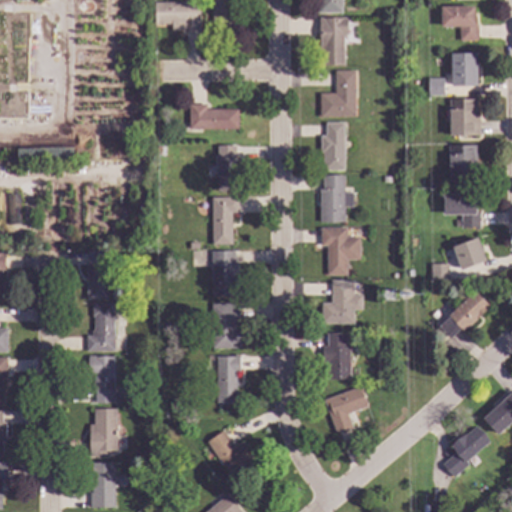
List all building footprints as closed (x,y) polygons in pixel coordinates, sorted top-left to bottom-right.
[(236,0),(236,5),(232,5),(232,32),(211,32),(211,0),(236,0)] [(340,0),(340,14),(317,15),(316,0),(340,0)] [(87,8),(81,15),(74,8),(80,1),(87,8)] [(197,32),(171,32),(172,27),(154,27),(154,4),(197,4),(197,32)] [(472,26),(475,26),(475,43),(459,42),(459,29),(441,28),(441,9),(473,10),(472,26)] [(345,38),(342,38),(342,67),(321,67),(321,52),(318,52),(318,20),(345,20),(345,38)] [(475,89),(450,88),(451,56),(476,57),(475,89)] [(353,118),(318,119),(318,96),(334,96),(334,74),(353,73),(353,118)] [(443,97),(426,97),(426,80),(440,80),(443,80),(443,97)] [(476,111),(477,111),(478,139),(449,139),(449,102),(476,102),(476,111)] [(205,111),(236,112),(236,131),(187,130),(188,106),(205,106),(205,111)] [(342,172),(322,173),(322,156),(319,156),(319,139),(324,139),(323,125),(342,125),(342,172)] [(234,160),(237,160),(236,194),(215,194),(216,147),(234,148),(234,160)] [(164,157),(156,157),(156,148),(164,148),(164,157)] [(18,162),(75,161),(74,149),(18,150),(18,162)] [(474,166),(477,166),(477,183),(449,184),(448,149),(474,149),(474,166)] [(343,196),(350,196),(351,208),(343,208),(343,224),(319,224),(318,191),(323,190),(323,178),(342,177),(343,196)] [(474,213),(477,213),(477,229),(460,229),(460,215),(442,215),(442,196),(474,196),(474,213)] [(237,215),(229,215),(230,246),(210,247),(209,199),(236,199),(237,215)] [(338,243),(344,243),(344,278),(326,278),(325,248),(319,248),(319,230),(338,230),(338,243)] [(485,263),(461,272),(452,249),(476,240),(485,263)] [(104,301),(86,301),(85,266),(87,266),(87,253),(104,253),(104,301)] [(233,264),(236,264),(236,283),(233,283),(233,298),(210,299),(210,253),(233,253),(233,264)] [(446,283),(429,283),(429,265),(447,265),(446,283)] [(351,296),(360,297),(360,312),(352,312),(352,326),(320,325),(321,305),(330,305),(330,282),(352,283),(351,296)] [(488,309),(462,333),(459,331),(448,341),(437,328),(449,317),(448,316),(473,293),(488,309)] [(113,353),(86,353),(86,338),(91,338),(91,333),(93,333),(93,318),(91,318),(91,305),(112,305),(113,353)] [(238,327),(234,327),(234,334),(238,334),(238,350),(211,350),(210,306),(237,306),(238,327)] [(342,348),(348,348),(348,381),(326,381),(326,365),(321,365),(321,349),(326,349),(326,335),(343,335),(342,348)] [(360,353),(352,353),(352,345),(360,345),(360,353)] [(237,374),(234,374),(234,404),(215,404),(214,358),(233,358),(233,356),(237,356),(237,374)] [(112,403),(94,404),(93,391),(92,391),(92,378),(88,378),(87,359),(112,359),(112,403)] [(365,408),(346,415),(351,429),(335,435),(322,402),(358,389),(365,408)] [(511,396),(511,422),(496,437),(481,421),(510,394),(511,396)] [(115,453),(106,453),(106,458),(89,458),(89,427),(92,427),(92,411),(115,411),(115,453)] [(488,443),(466,464),(467,466),(453,479),(441,466),(454,453),(449,447),(461,436),(463,438),(474,428),(488,443)] [(232,448),(241,443),(254,463),(229,479),(206,443),(222,432),(232,448)] [(113,509),(88,509),(88,494),(92,494),(92,464),(112,464),(113,509)] [(236,511),(207,511),(224,498),(236,511)] [(445,511),(429,511),(430,502),(433,503),(445,503),(445,511)]
